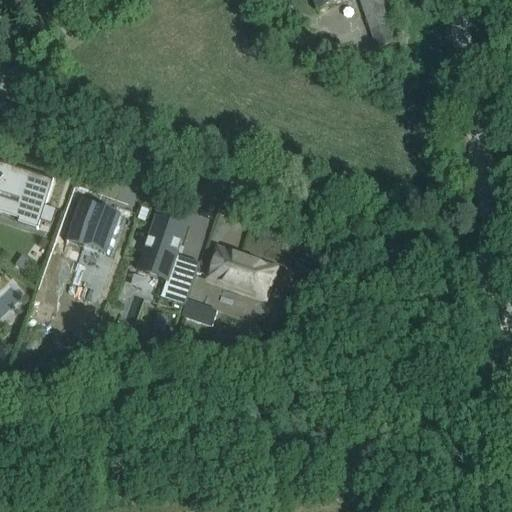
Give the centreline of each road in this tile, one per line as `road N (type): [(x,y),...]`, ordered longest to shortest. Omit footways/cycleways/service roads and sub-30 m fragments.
road 1 (track): [(0,420),(130,398),(242,356),(450,258),(500,265)]
road 2 (residential): [(450,258),(0,108)]
road 3 (unclassified): [(511,327),(452,0)]
